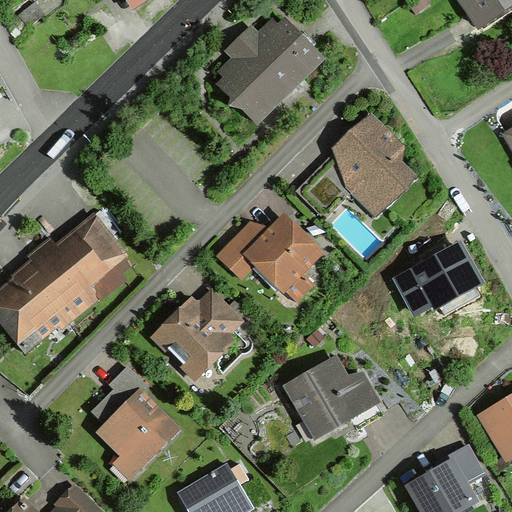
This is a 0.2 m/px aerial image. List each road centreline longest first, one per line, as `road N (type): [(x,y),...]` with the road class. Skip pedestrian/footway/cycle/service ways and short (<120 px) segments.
road 1 (residential): [(380,69),(12,437)]
road 2 (tertiary): [(200,0),(0,196)]
road 3 (residential): [(511,366),(349,511)]
road 4 (residential): [(434,149),(511,281)]
